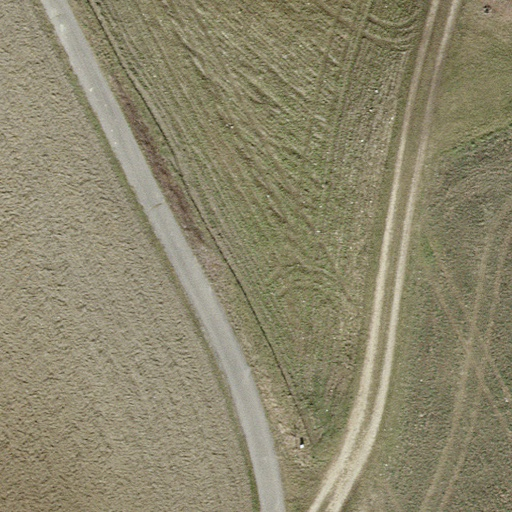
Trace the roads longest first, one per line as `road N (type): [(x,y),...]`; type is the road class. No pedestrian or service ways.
road 1 (track): [(272,511),(237,364),(54,0)]
road 2 (track): [(329,511),(359,468),(409,169),(453,0)]
